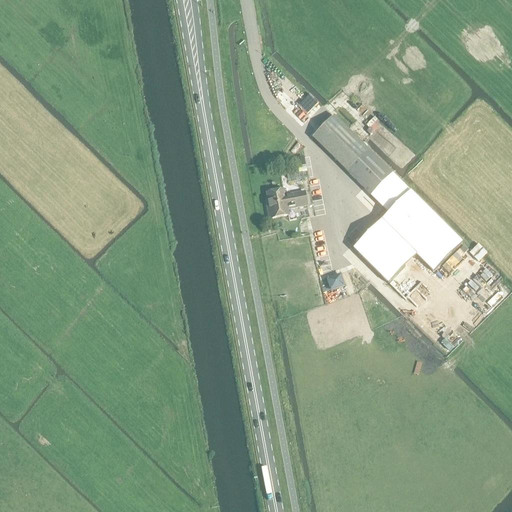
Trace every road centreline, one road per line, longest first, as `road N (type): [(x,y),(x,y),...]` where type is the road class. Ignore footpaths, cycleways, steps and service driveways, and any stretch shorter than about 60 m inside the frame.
road 1 (secondary): [(277,511),(186,0)]
road 2 (unclassified): [(245,0),(265,90),(302,135)]
